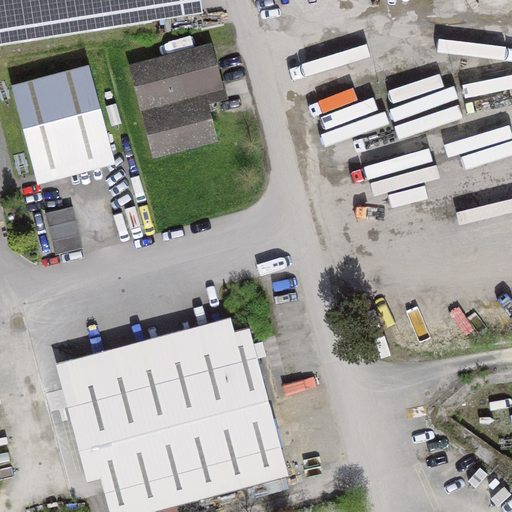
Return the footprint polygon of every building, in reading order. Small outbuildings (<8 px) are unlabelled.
[(0,0),(0,46),(204,17),(201,0),(0,0)] [(145,109),(148,108),(159,152),(216,138),(205,94),(224,90),(215,54),(137,73),(145,109)] [(435,62),(394,66),(399,113),(440,108),(435,62)] [(39,177),(108,157),(84,72),(15,92),(39,177)] [(74,207),(46,215),(57,257),(85,249),(74,207)] [(238,332),(65,379),(101,511),(153,511),(278,478),(238,332)]
